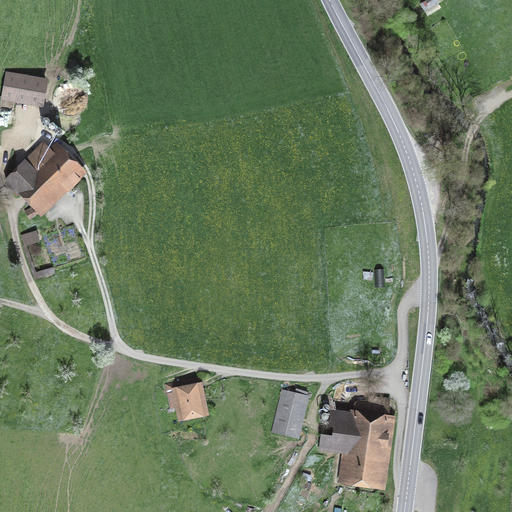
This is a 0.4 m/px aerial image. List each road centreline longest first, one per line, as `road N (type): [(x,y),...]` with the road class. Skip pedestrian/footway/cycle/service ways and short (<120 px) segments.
road 1 (track): [(86,239),(87,173),(58,141),(40,131),(17,134),(6,148),(2,183),(28,279),(50,316),(82,336),(204,367),(292,377),(400,373),(399,481),(408,497)]
road 2 (secondary): [(331,0),(390,114),(424,221),(427,321),(406,511)]
road 3 (track): [(75,214),(117,347)]
